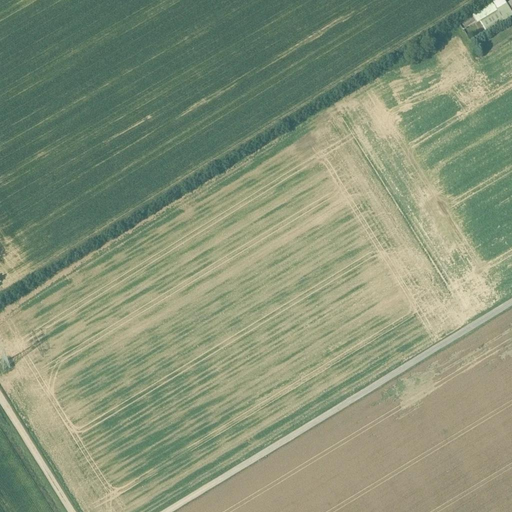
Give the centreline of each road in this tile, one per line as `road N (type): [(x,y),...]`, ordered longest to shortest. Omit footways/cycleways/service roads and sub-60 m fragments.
road 1 (unclassified): [(511,303),(166,511)]
road 2 (unclassified): [(75,511),(0,394)]
